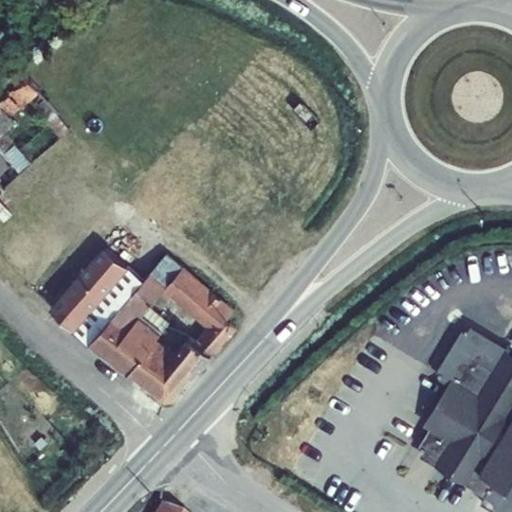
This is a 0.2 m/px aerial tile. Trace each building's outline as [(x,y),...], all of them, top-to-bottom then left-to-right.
[(21,183),(14,176),(2,161),(17,146),(24,141),(17,133),(11,139),(8,134),(28,117),(23,110),(42,95),(54,86),(38,66),(24,77),(6,91),(0,95),(0,218),(3,221),(24,202),(13,190),(21,183)] [(83,124),(54,86),(42,95),(73,134),(83,124)] [(194,126),(141,185),(221,256),(274,197),(194,126)] [(32,141),(21,150),(30,160),(37,168),(47,158),(32,141)] [(2,161),(14,176),(30,160),(21,150),(17,146),(2,161)] [(171,328),(183,313),(175,306),(191,286),(225,314),(211,331),(227,343),(249,316),(240,308),(246,300),(180,246),(159,271),(121,239),(69,302),(76,309),(112,339),(143,361),(171,328)] [(204,325),(193,319),(181,336),(190,343),(204,325)] [(190,343),(181,336),(171,328),(143,361),(180,389),(193,386),(227,343),(211,331),(204,325),(190,343)] [(454,457),(504,488),(505,489),(506,488),(511,480),(511,481),(511,344),(483,325),(455,372),(466,378),(472,382),(467,391),(454,412),(457,428),(468,435),(454,457)] [(472,382),(466,378),(442,418),(448,422),(434,443),(436,444),(432,450),(501,492),(504,488),(454,457),(468,435),(457,428),(454,412),(467,391),(472,382)]
